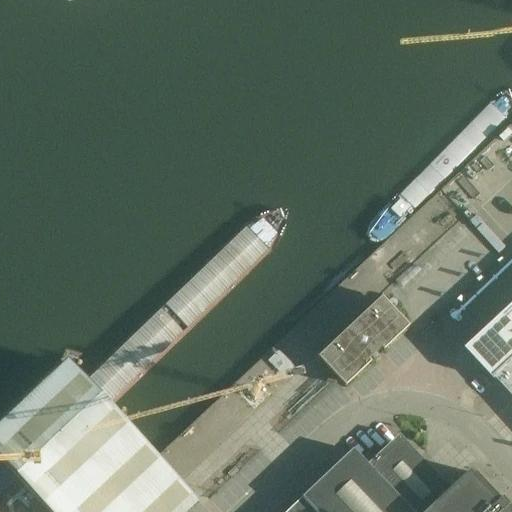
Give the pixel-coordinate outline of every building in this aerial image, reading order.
[(371,364),(369,362),(372,359),(375,362),(380,356),(377,353),(381,350),(383,353),(409,328),(381,299),(317,359),(345,388),(371,364)] [(497,380),(511,395),(511,311),(468,352),(496,381),(497,380)] [(0,426),(0,463),(46,511),(188,511),(198,503),(66,364),(0,426)] [(504,511),(507,510),(473,474),(452,494),(407,446),(389,445),(366,467),(409,511),(504,511)] [(409,511),(366,467),(352,452),(288,511),(409,511)]
